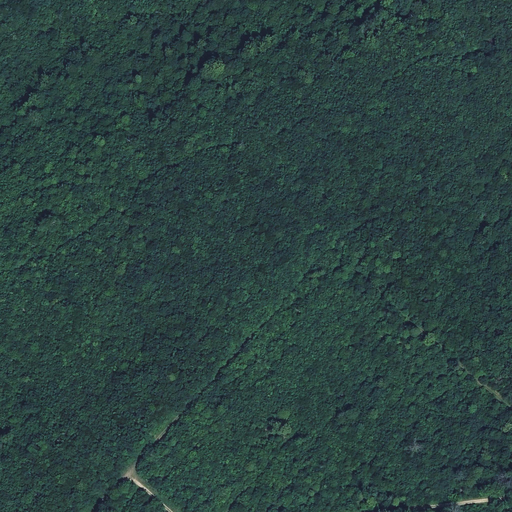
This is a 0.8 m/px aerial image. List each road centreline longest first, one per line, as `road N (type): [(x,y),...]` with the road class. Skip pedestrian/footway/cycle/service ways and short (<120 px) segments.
road 1 (track): [(339,0),(153,126),(129,157),(97,300),(87,414),(127,471)]
road 2 (track): [(511,496),(384,511)]
